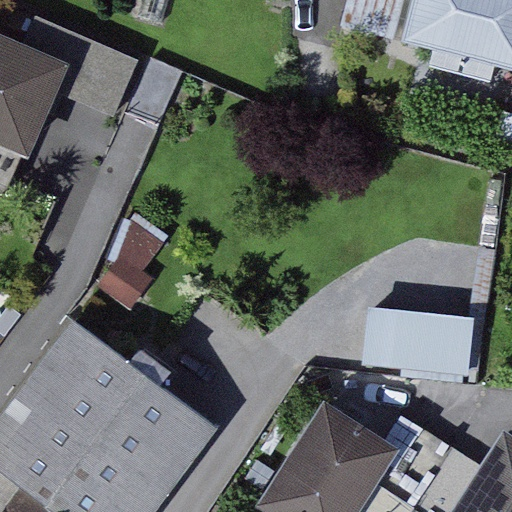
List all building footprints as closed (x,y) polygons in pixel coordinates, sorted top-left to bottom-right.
[(511,0),(363,0),(351,42),(511,91),(511,0)] [(123,114),(147,58),(40,13),(28,40),(66,56),(45,106),(61,112),(70,91),(123,114)] [(0,28),(0,139),(26,151),(45,106),(66,56),(28,40),(0,28)] [(0,184),(9,189),(26,151),(0,139),(0,184)] [(133,304),(172,236),(136,215),(96,283),(133,304)] [(486,323),(387,312),(381,365),(479,376),(486,323)] [(165,511),(229,426),(90,322),(0,442),(0,511),(165,511)] [(363,511),(403,451),(339,409),(276,505),(287,511),(363,511)] [(511,511),(511,453),(468,511),(511,511)]
